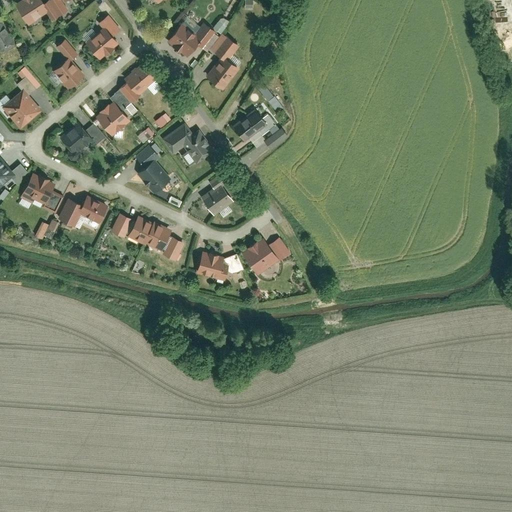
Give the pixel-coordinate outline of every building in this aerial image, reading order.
[(25,0),(17,5),(30,26),(50,14),(41,0),(25,0)] [(215,27),(222,32),(230,20),(222,15),(215,27)] [(0,51),(3,56),(18,46),(1,20),(0,20),(0,51)] [(183,24),(169,42),(189,57),(198,46),(203,50),(217,32),(207,25),(198,35),(183,24)] [(87,43),(101,60),(119,44),(106,28),(87,43)] [(225,91),(242,69),(225,56),(208,77),(225,91)] [(54,72),(70,89),(85,77),(69,59),(54,72)] [(158,79),(144,64),(126,80),(141,95),(158,79)] [(266,80),(260,84),(276,111),(283,107),(266,80)] [(24,90),(3,108),(22,130),(43,111),(24,90)] [(113,136),(131,121),(116,102),(98,117),(113,136)] [(246,142),(268,125),(257,110),(235,127),(246,142)] [(168,112),(156,118),(160,126),(172,119),(168,112)] [(64,136),(73,148),(90,135),(81,123),(64,136)] [(144,142),(155,133),(149,125),(138,135),(144,142)] [(185,147),(198,165),(215,152),(199,129),(184,140),(176,130),(163,140),(174,155),(185,147)] [(0,190),(17,176),(0,156),(0,190)] [(155,194),(172,180),(155,161),(139,175),(155,194)] [(57,185),(33,174),(23,194),(47,205),(57,185)] [(215,216),(235,202),(223,184),(203,198),(215,216)] [(110,208),(89,198),(80,214),(101,225),(110,208)] [(54,214),(49,229),(56,231),(61,216),(54,214)] [(172,231),(139,216),(129,237),(163,253),(172,231)] [(44,236),(49,223),(44,221),(39,234),(44,236)] [(265,239),(243,254),(259,276),(280,261),(265,239)] [(226,258),(204,253),(198,275),(226,282),(230,267),(224,265),(226,258)]
